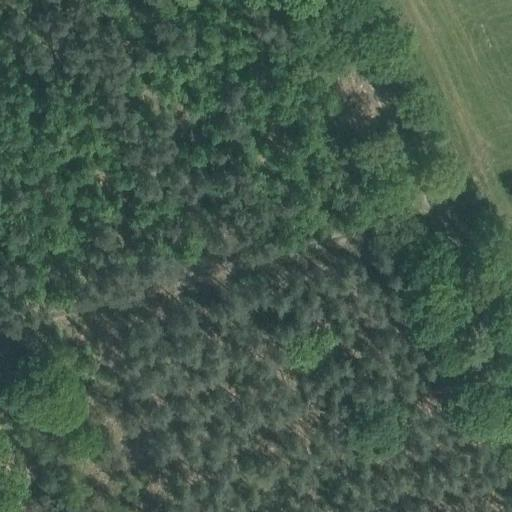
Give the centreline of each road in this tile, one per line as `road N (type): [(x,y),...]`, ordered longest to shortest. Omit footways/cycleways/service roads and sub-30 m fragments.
road 1 (track): [(440,207),(0,330)]
road 2 (track): [(337,0),(440,207)]
road 3 (track): [(511,354),(440,207)]
